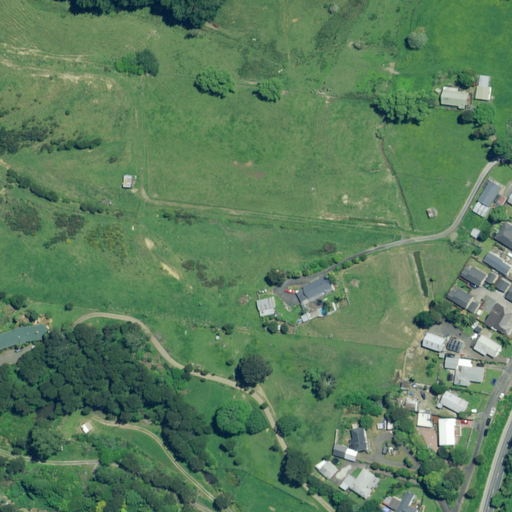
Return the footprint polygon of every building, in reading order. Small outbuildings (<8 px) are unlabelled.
[(492,88),(480,87),(479,99),(491,100),(492,88)] [(473,93),(446,90),(445,104),(461,106),(461,108),(467,109),(467,105),(471,105),(473,93)] [(126,175),(125,183),(123,183),(123,184),(125,185),(125,187),(134,188),(135,176),(126,175)] [(504,188),(493,181),(481,200),(492,207),(504,188)] [(508,199),(503,196),(495,208),(500,212),(508,199)] [(491,208),(480,202),(475,211),(486,217),(491,208)] [(433,207),(428,209),(431,218),(436,216),(433,207)] [(511,224),(507,222),(497,239),(511,247),(511,224)] [(483,232),(476,229),(472,235),(479,239),(483,232)] [(511,270),(511,265),(492,252),(486,261),(509,276),(511,270)] [(473,272),(468,269),(464,276),(482,287),(489,275),(476,267),(473,272)] [(500,275),(493,271),(488,281),(495,285),(500,275)] [(339,290),(332,275),(307,287),(309,290),(300,293),(304,302),(313,298),(315,302),(339,290)] [(511,285),(511,282),(504,277),(498,287),(508,293),(511,285)] [(475,297),(462,289),(460,293),(454,290),(450,297),(468,309),(475,297)] [(276,303),(276,298),(261,301),(264,316),(278,314),(277,309),(275,309),(274,303),(276,303)] [(481,305),(475,301),(470,310),(476,313),(481,305)] [(511,311),(499,303),(487,324),(495,329),(496,327),(510,336),(511,333),(511,311)] [(51,337),(46,322),(20,330),(20,328),(0,334),(0,350),(22,343),(23,346),(51,337)] [(447,339),(429,333),(424,346),(442,352),(447,339)] [(504,347),(481,333),(473,347),(488,356),(489,353),(497,358),(504,347)] [(464,343),(453,338),(449,348),(461,352),(464,343)] [(473,361),(449,357),(448,368),(459,369),(457,384),(471,386),(472,381),(485,382),(487,369),(472,367),(473,361)] [(439,400),(436,406),(441,409),(443,403),(456,409),(453,415),(458,417),(460,412),(465,415),(471,403),(449,392),(444,402),(439,400)] [(433,414),(419,412),(417,425),(431,427),(433,414)] [(458,425),(458,419),(441,419),(442,445),(457,445),(457,425),(458,425)] [(367,431),(367,428),(354,429),(356,439),(353,440),(353,445),(351,445),(351,449),(358,451),(358,452),(372,450),(369,430),(367,431)] [(344,446),(347,431),(340,430),(336,456),(349,458),(351,447),(344,446)] [(340,470),(328,458),(320,468),(332,479),(340,470)] [(378,476),(367,469),(360,479),(352,474),(347,483),(370,499),(377,488),(372,485),(378,476)] [(419,495),(410,490),(404,501),(396,497),(391,506),(399,511),(398,511),(421,511),(422,510),(413,505),(419,495)] [(16,503),(11,500),(8,505),(4,503),(3,506),(12,511),(16,503)]
